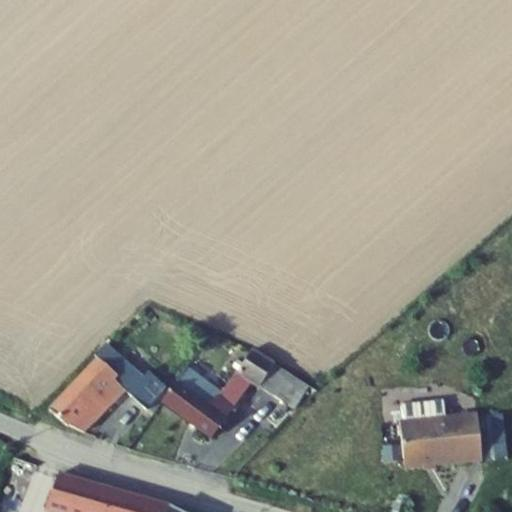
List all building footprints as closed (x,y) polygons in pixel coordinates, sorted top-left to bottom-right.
[(289,409),(302,387),(268,366),(270,361),(252,350),(249,349),(233,375),(195,349),(157,405),(207,438),(246,383),(289,409)] [(96,359),(46,412),(76,432),(81,433),(120,393),(143,411),(161,387),(145,374),(141,378),(111,353),(101,364),(96,359)] [(400,402),(401,415),(444,414),(443,401),(400,402)] [(464,416),(401,424),(407,470),(484,460),(479,420),(465,422),(464,416)] [(152,500),(56,475),(47,511),(48,511),(168,511),(170,509),(152,500)] [(399,502),(396,511),(397,511),(407,511),(410,505),(408,502),(405,500),(402,500),(399,502)]
